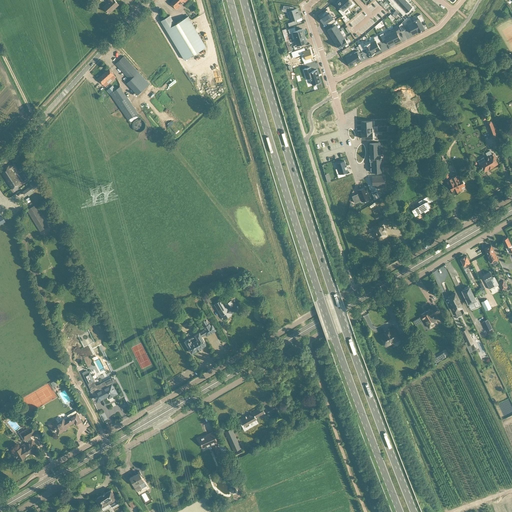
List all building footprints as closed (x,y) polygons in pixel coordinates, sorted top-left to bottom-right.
[(107,11),(106,12),(107,12),(108,12),(109,13),(118,4),(114,0),(108,0),(110,1),(103,7),(107,11)] [(186,0),(173,0),(170,3),(177,10),(181,6),(179,4),(183,0),(185,2),(186,0)] [(341,0),(339,0),(336,3),(341,8),(338,10),(343,16),(346,13),(345,12),(349,8),(348,6),(347,6),(341,0)] [(399,0),(393,6),(396,10),(397,9),(400,12),(409,3),(406,0),(399,0)] [(409,3),(400,12),(403,15),(401,16),(405,19),(415,10),(412,7),(413,7),(409,3)] [(283,5),(285,6),(284,10),(287,11),(289,18),(291,17),(293,21),(288,23),(289,26),(296,24),(294,20),(295,19),(300,18),(299,15),(299,14),(298,12),(297,8),(294,9),(293,7),(283,5)] [(327,9),(320,16),(321,18),(320,18),(323,23),(324,24),(325,24),(327,22),(328,25),(335,21),(333,17),(329,12),(327,9)] [(418,18),(413,21),(413,22),(418,31),(424,28),(420,22),(424,20),(421,14),(417,16),(418,18)] [(170,15),(161,21),(184,60),(206,46),(188,16),(175,24),(170,15)] [(333,26),(328,29),(330,34),(339,29),(334,22),(332,24),(333,26)] [(413,22),(406,26),(408,31),(410,29),(412,33),(418,31),(413,22)] [(394,28),(389,31),(389,32),(395,42),(400,39),(397,33),(400,32),(397,26),(394,27),(394,28)] [(295,27),(288,29),(289,33),(291,33),(293,39),(294,39),(304,35),(302,29),(296,31),(295,27)] [(339,29),(330,34),(333,39),(341,34),(339,29)] [(383,33),(380,35),(383,41),(386,39),(389,45),(395,42),(389,32),(384,35),(383,33)] [(341,34),(333,39),(336,43),(344,38),(341,34)] [(296,45),(293,46),(295,49),(301,47),(300,44),(306,42),(304,35),(294,39),(296,45)] [(375,39),(370,42),(375,52),(380,49),(377,43),(380,41),(377,35),(373,37),(375,39)] [(336,43),(336,44),(339,49),(345,45),(346,47),(349,45),(347,43),(348,43),(345,38),(344,38),(336,43)] [(363,42),(358,45),(361,51),(366,49),(369,55),(375,52),(370,42),(369,41),(364,44),(363,42)] [(304,48),(291,52),(293,57),(301,54),(304,64),(312,61),(311,58),(312,57),(309,49),(305,51),(304,48)] [(354,54),(346,58),(350,66),(354,64),(354,65),(354,64),(356,63),(356,64),(356,63),(361,61),(358,57),(360,56),(358,51),(354,53),(354,54)] [(124,56),(115,64),(118,66),(117,66),(118,67),(120,69),(122,72),(123,72),(125,74),(125,75),(127,77),(128,77),(124,80),(138,95),(149,84),(147,81),(144,78),(141,75),(142,75),(141,75),(139,72),(136,69),(134,67),(134,66),(133,66),(131,64),(129,61),(126,59),(126,58),(124,56)] [(215,81),(215,62),(196,62),(196,81),(215,81)] [(310,67),(304,69),(307,79),(310,78),(312,85),(320,82),(319,77),(318,75),(319,75),(318,75),(317,70),(311,71),(310,67)] [(113,73),(109,69),(106,72),(106,71),(98,79),(102,84),(103,84),(105,86),(108,84),(106,81),(110,77),(112,80),(116,77),(113,74),(113,73)] [(117,103),(126,96),(120,86),(116,89),(112,92),(110,94),(117,103)] [(411,100),(412,102),(416,101),(412,91),(409,93),(407,89),(404,90),(408,101),(411,100)] [(138,113),(126,96),(117,103),(128,120),(138,113)] [(366,106),(362,108),(366,116),(373,112),(375,116),(381,113),(377,102),(374,104),(373,103),(370,105),(370,103),(365,105),(366,106)] [(490,121),(485,123),(490,137),(495,136),(490,121)] [(479,164),(480,166),(481,168),(483,167),(484,169),(488,167),(489,169),(498,163),(494,157),(495,157),(493,153),(492,154),(490,150),(485,153),(488,157),(486,158),(487,160),(479,164)] [(441,155),(433,159),(436,165),(444,161),(441,155)] [(340,162),(337,163),(338,168),(337,169),(338,174),(337,174),(338,178),(345,175),(344,172),(348,171),(347,169),(347,168),(347,166),(346,166),(344,161),(341,162),(341,161),(340,162)] [(13,163),(1,171),(12,189),(20,183),(11,169),(15,167),(13,163)] [(441,171),(449,187),(450,187),(452,193),(455,192),(455,193),(459,191),(458,188),(460,187),(460,188),(461,188),(461,187),(465,185),(461,177),(457,179),(456,176),(450,178),(446,169),(441,171)] [(31,186),(23,191),(26,195),(42,183),(39,179),(40,179),(36,173),(35,173),(34,172),(32,173),(33,175),(31,176),(35,180),(29,184),(31,186)] [(384,176),(372,177),(373,186),(375,186),(375,187),(376,187),(376,188),(381,188),(380,184),(385,184),(384,176)] [(359,193),(352,196),(355,203),(361,200),(362,201),(370,198),(365,187),(357,190),(359,193)] [(428,203),(434,200),(431,194),(418,202),(420,205),(412,210),(415,215),(423,211),(425,213),(429,210),(428,208),(430,207),(428,203)] [(35,205),(27,210),(40,232),(48,227),(35,205)] [(380,225),(373,228),(379,240),(387,235),(384,231),(385,230),(383,226),(388,224),(385,219),(378,223),(380,225)] [(511,251),(511,253),(511,246),(508,237),(506,238),(506,237),(503,239),(503,240),(502,240),(508,252),(511,251)] [(494,253),(491,246),(485,248),(487,252),(486,252),(488,256),(489,255),(490,257),(489,258),(491,262),(492,262),(493,265),(498,263),(496,259),(497,259),(495,255),(494,253)] [(464,265),(463,266),(464,269),(466,268),(472,266),(466,255),(460,259),(464,265)] [(493,279),(490,272),(483,275),(487,283),(493,279)] [(481,306),(480,304),(476,296),(474,297),(469,287),(468,286),(464,288),(465,289),(462,290),(468,304),(474,301),(477,308),(481,306)] [(477,294),(482,304),(488,301),(484,291),(477,294)] [(206,293),(201,296),(205,303),(210,300),(206,293)] [(467,312),(463,304),(463,303),(461,304),(456,293),(455,294),(455,293),(451,294),(451,296),(448,297),(454,311),(460,308),(463,314),(465,313),(465,314),(467,312)] [(215,304),(224,319),(229,315),(228,314),(238,308),(237,306),(238,306),(237,305),(235,303),(233,305),(231,301),(225,304),(227,306),(224,308),(220,301),(221,301),(220,301),(215,304)] [(421,317),(422,318),(423,319),(423,318),(429,327),(432,325),(431,323),(436,320),(433,316),(439,312),(436,306),(430,310),(429,309),(421,314),(422,316),(421,316),(421,317)] [(211,325),(206,317),(201,319),(206,328),(185,341),(192,353),(197,350),(197,351),(202,348),(201,347),(206,344),(202,336),(206,334),(207,336),(216,330),(212,325),(211,325)] [(493,328),(488,319),(482,321),(487,331),(493,328)] [(399,337),(395,328),(391,330),(389,331),(389,329),(385,331),(385,333),(380,336),(385,346),(389,344),(389,342),(394,340),(394,341),(400,338),(399,337)] [(467,329),(461,331),(468,345),(473,343),(467,329)] [(408,337),(401,340),(402,342),(405,348),(412,345),(408,337)] [(112,397),(117,394),(112,383),(107,386),(105,385),(104,384),(101,384),(100,384),(100,385),(99,386),(94,386),(93,384),(94,381),(90,372),(87,371),(83,373),(93,394),(97,402),(103,399),(107,397),(111,395),(112,397)] [(275,403),(265,408),(269,415),(278,409),(275,403)] [(245,417),(241,419),(246,427),(250,425),(248,423),(256,418),(255,417),(264,412),(265,413),(261,407),(245,416),(245,417)] [(76,425),(81,421),(78,415),(76,410),(67,415),(68,418),(64,420),(64,419),(63,419),(62,419),(60,420),(60,421),(58,422),(56,419),(48,424),(53,432),(56,430),(58,433),(68,427),(68,426),(74,422),(76,425)] [(30,436),(36,432),(33,426),(20,433),(26,443),(19,447),(19,448),(12,452),(17,461),(26,456),(25,454),(29,452),(31,454),(39,450),(30,436)] [(232,428),(224,432),(233,452),(241,448),(232,428)] [(217,441),(213,432),(207,434),(208,435),(199,439),(204,450),(208,448),(209,449),(212,448),(215,456),(221,454),(222,456),(228,453),(224,443),(218,446),(218,445),(219,445),(217,441)] [(142,475),(139,471),(137,472),(137,473),(136,474),(130,478),(135,486),(134,486),(136,490),(142,487),(139,483),(144,480),(141,476),(142,475)] [(116,498),(111,489),(96,498),(101,507),(109,502),(111,506),(112,508),(119,503),(116,498)]
